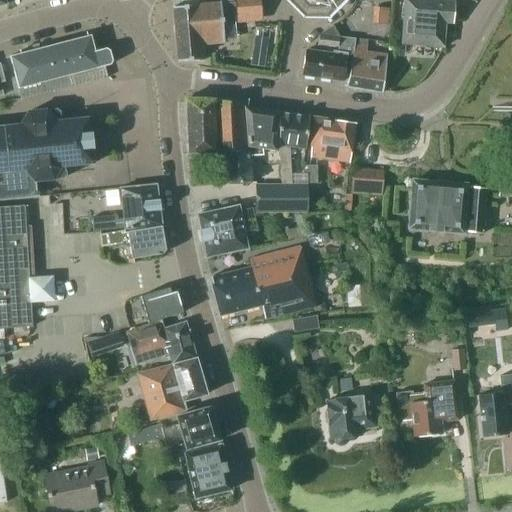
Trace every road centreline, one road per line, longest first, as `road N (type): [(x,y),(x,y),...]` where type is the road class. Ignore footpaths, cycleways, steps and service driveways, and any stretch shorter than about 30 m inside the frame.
road 1 (residential): [(252,509),(186,262),(164,76)]
road 2 (residential): [(164,76),(405,110),(432,99),(492,0)]
road 3 (unclassified): [(0,32),(80,9),(129,19)]
